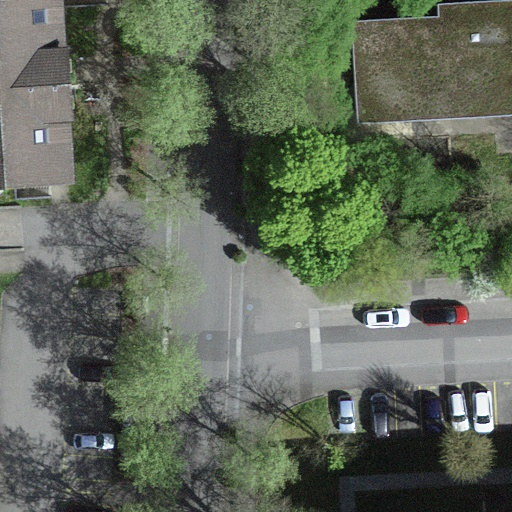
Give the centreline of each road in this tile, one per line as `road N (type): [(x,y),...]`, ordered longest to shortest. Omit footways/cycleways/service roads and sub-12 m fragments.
road 1 (residential): [(199,333),(198,0)]
road 2 (residential): [(511,324),(199,333)]
road 3 (residential): [(193,511),(199,333)]
